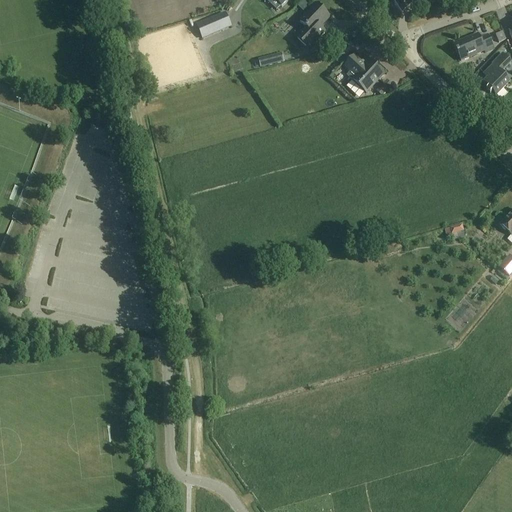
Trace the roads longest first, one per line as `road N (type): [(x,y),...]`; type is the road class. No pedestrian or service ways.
road 1 (track): [(196,480),(196,361),(110,0)]
road 2 (unclassified): [(240,511),(221,489),(171,465),(166,365),(158,349),(5,310)]
road 3 (unclassified): [(511,156),(401,46)]
